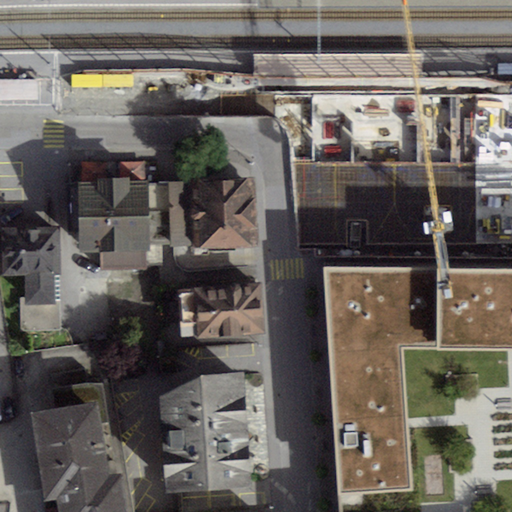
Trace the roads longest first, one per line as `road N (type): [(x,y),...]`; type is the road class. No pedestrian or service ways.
road 1 (residential): [(0,131),(230,131),(266,139),(277,158),(305,511)]
road 2 (unknown): [(277,158),(511,163)]
